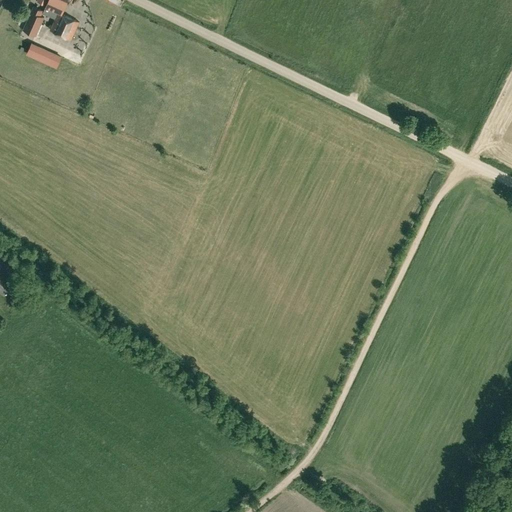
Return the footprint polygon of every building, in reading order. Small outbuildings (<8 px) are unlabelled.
[(71,38),(79,21),(61,13),(66,0),(48,0),(45,6),(58,12),(50,29),(71,38)] [(44,17),(41,15),(43,9),(32,5),(22,29),(36,35),(44,17)] [(89,73),(107,31),(97,26),(78,68),(89,73)] [(47,49),(32,43),(28,53),(42,59),(47,49)] [(0,291),(4,294),(16,278),(0,265),(0,291)]
